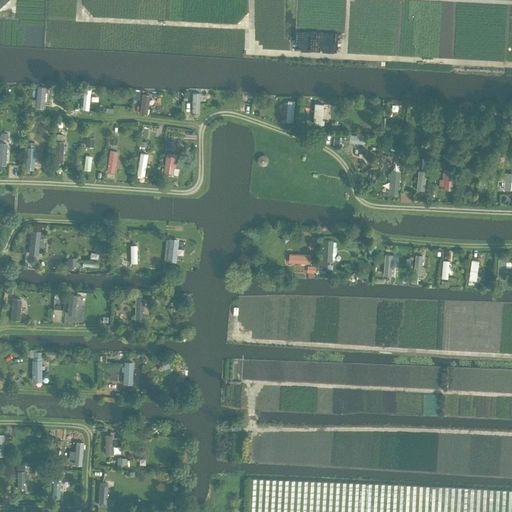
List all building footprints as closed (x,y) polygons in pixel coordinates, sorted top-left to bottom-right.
[(43,108),(45,88),(37,87),(35,108),(43,108)] [(88,111),(90,90),(84,89),(82,110),(88,111)] [(199,114),(200,94),(192,94),(191,113),(199,114)] [(143,95),(140,112),(147,113),(150,96),(143,95)] [(295,102),(288,102),(286,123),(293,124),(295,102)] [(322,126),(324,105),(315,104),(313,126),(322,126)] [(369,137),(351,136),(350,144),(368,146),(369,137)] [(56,141),(55,163),(62,164),(63,142),(56,141)] [(449,149),(446,150),(449,156),(459,150),(454,141),(452,143),(453,144),(448,147),(449,149)] [(28,148),(26,170),(33,170),(35,149),(35,148),(28,148)] [(109,151),(107,171),(113,172),(116,152),(109,151)] [(141,153),(137,175),(144,176),(147,154),(141,153)] [(166,153),(164,175),(172,176),(174,154),(166,153)] [(445,171),(445,175),(446,175),(445,189),(453,189),(455,169),(447,168),(447,171),(445,171)] [(419,170),(418,190),(424,190),(426,170),(419,170)] [(401,172),(392,171),(390,194),(399,195),(401,172)] [(33,233),(30,256),(37,256),(40,233),(33,233)] [(170,238),(168,260),(175,261),(177,239),(170,238)] [(324,239),(323,260),(332,260),(333,239),(324,239)] [(290,253),(290,262),(310,263),(310,254),(290,253)] [(416,254),(414,273),(421,274),(423,255),(416,254)] [(67,257),(67,266),(77,267),(78,257),(67,257)] [(499,258),(498,279),(506,279),(507,258),(499,258)] [(70,294),(68,314),(75,315),(77,295),(70,294)] [(21,299),(12,299),(10,321),(20,321),(21,299)] [(136,299),(135,319),(144,319),(145,299),(136,299)] [(167,359),(161,361),(164,369),(170,367),(167,359)] [(41,361),(32,361),(32,381),(41,381),(41,368),(44,368),(44,365),(41,365),(41,361)] [(125,361),(123,383),(132,384),(134,362),(125,361)] [(74,459),(74,464),(82,465),(84,443),(76,442),(75,451),(74,459)] [(511,511),(511,490),(250,478),(248,511),(511,511)] [(59,501),(61,480),(53,480),(51,500),(59,501)] [(100,483),(99,505),(106,505),(108,484),(100,483)]
